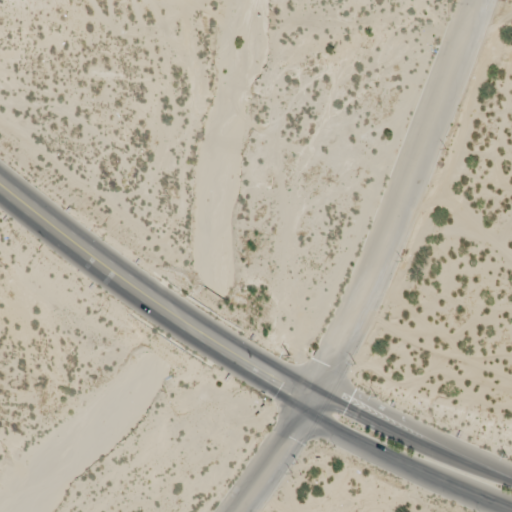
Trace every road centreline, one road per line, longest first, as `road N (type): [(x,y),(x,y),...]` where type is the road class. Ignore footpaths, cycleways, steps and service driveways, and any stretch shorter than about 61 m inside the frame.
road 1 (secondary): [(511,480),(203,327),(116,269),(0,172)]
road 2 (residential): [(311,405),(362,301),(480,0)]
road 3 (secondary): [(0,198),(132,304),(306,412)]
road 4 (residential): [(236,511),(311,405)]
road 5 (secondary): [(306,412),(417,469)]
